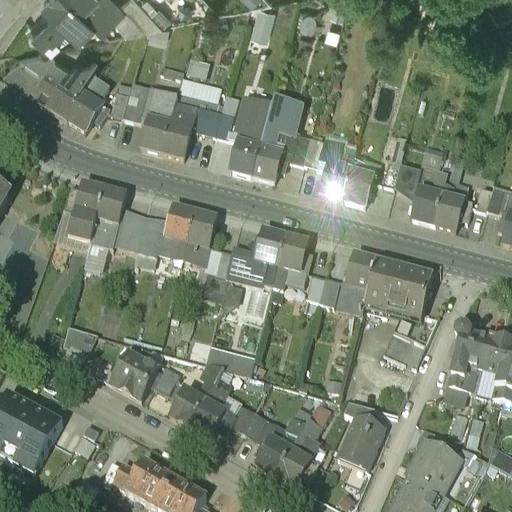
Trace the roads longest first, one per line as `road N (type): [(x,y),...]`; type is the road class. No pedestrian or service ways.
road 1 (tertiary): [(0,126),(87,172),(477,268)]
road 2 (residential): [(291,511),(0,348)]
road 3 (residential): [(368,511),(477,268)]
